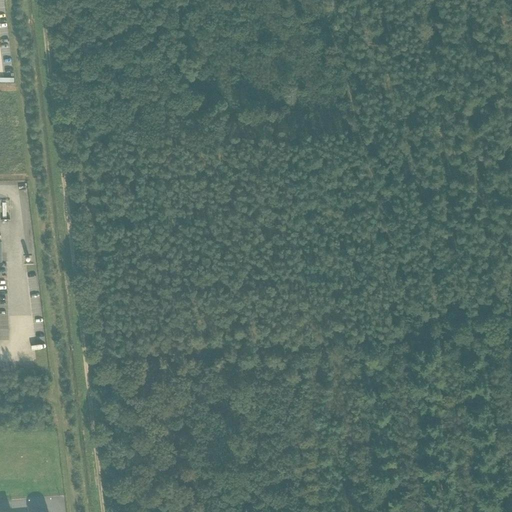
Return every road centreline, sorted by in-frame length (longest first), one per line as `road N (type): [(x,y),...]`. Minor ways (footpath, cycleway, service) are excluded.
road 1 (track): [(42,0),(104,511)]
road 2 (track): [(86,362),(511,331)]
road 3 (track): [(417,338),(317,0)]
